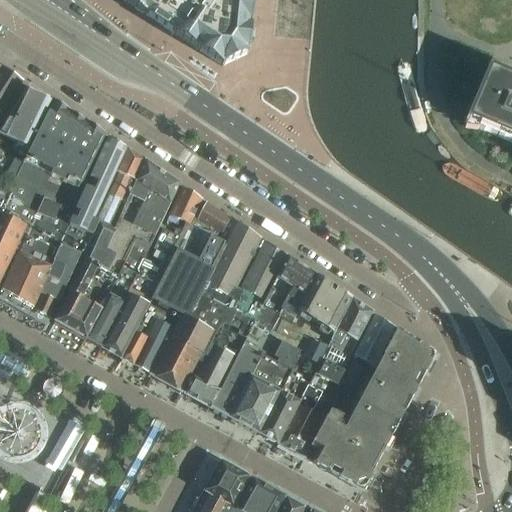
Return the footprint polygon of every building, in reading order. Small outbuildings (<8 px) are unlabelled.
[(123,0),(221,68),(248,56),(254,0),(123,0)] [(427,55),(395,56),(405,145),(425,143),(442,130),(440,127),(434,112),(432,108),(430,98),(427,55)] [(0,114),(2,115),(23,82),(3,67),(0,71),(0,114)] [(511,76),(489,67),(464,124),(466,125),(467,124),(478,129),(477,130),(511,143),(511,76)] [(48,100),(28,88),(0,132),(0,136),(16,144),(12,151),(26,158),(53,103),(48,100)] [(70,114),(53,103),(0,211),(0,214),(30,228),(44,198),(69,210),(105,136),(87,125),(70,114)] [(108,139),(72,219),(94,229),(95,226),(126,151),(108,139)] [(126,151),(95,226),(99,228),(100,225),(113,231),(145,164),(126,151)] [(458,151),(437,170),(443,175),(445,177),(468,190),(489,201),(501,206),(511,186),(474,165),(472,164),(470,162),(467,161),(465,159),(463,157),(461,155),(459,153),(458,151)] [(135,240),(150,247),(179,186),(145,164),(113,231),(100,225),(99,228),(95,226),(94,229),(91,236),(89,243),(83,256),(81,260),(87,263),(88,260),(94,263),(92,267),(117,279),(121,271),(135,240)] [(501,206),(496,215),(511,223),(511,186),(501,206)] [(201,201),(182,188),(169,216),(185,224),(183,229),(177,229),(173,236),(163,231),(154,250),(172,259),(201,201)] [(61,208),(44,200),(41,207),(1,293),(34,312),(68,234),(65,233),(68,226),(70,221),(66,219),(67,215),(60,212),(61,208)] [(230,220),(206,204),(180,252),(191,258),(202,237),(198,235),(203,226),(221,238),(230,220)] [(0,281),(26,228),(0,214),(0,281)] [(181,394),(190,378),(201,357),(236,289),(234,287),(260,240),(235,224),(202,289),(198,287),(152,378),(181,394)] [(51,321),(79,254),(83,256),(89,243),(68,234),(34,312),(51,321)] [(265,243),(239,290),(261,303),(287,258),(265,243)] [(265,305),(250,334),(266,343),(279,316),(293,322),(298,315),(317,278),(288,258),(264,300),(266,301),(265,305)] [(68,294),(54,323),(86,341),(104,302),(114,286),(117,279),(92,267),(94,263),(88,260),(87,263),(81,260),(66,293),(68,294)] [(164,278),(140,267),(134,280),(133,280),(123,301),(125,302),(102,350),(123,361),(152,301),(164,278)] [(152,378),(198,287),(168,270),(164,278),(152,301),(160,305),(144,338),(149,340),(135,368),(152,378)] [(132,276),(121,271),(117,279),(114,286),(104,302),(86,341),(102,350),(125,302),(123,301),(133,280),(130,279),(132,276)] [(352,300),(317,278),(298,315),(333,336),(352,300)] [(194,379),(184,395),(211,410),(242,351),(250,334),(265,305),(261,303),(239,290),(236,289),(201,357),(204,359),(194,379)] [(327,348),(321,360),(342,371),(363,331),(372,315),(372,314),(352,300),(333,336),(327,348)] [(135,368),(149,340),(144,338),(160,305),(152,301),(123,361),(135,368)] [(387,343),(395,329),(375,317),(354,357),(375,367),(387,343)] [(301,330),(282,321),(276,334),(296,343),(301,330)] [(398,331),(390,345),(344,430),(338,427),(342,418),(330,412),(325,421),(324,420),(303,460),(364,492),(435,356),(398,331)] [(312,341),(304,357),(305,359),(306,360),(310,362),(318,344),(312,341)] [(220,393),(211,410),(259,436),(280,392),(290,372),(291,370),(300,352),(282,342),(274,357),(279,360),(277,363),(261,355),(258,360),(242,351),(220,393)] [(318,344),(310,362),(318,366),(321,360),(327,348),(318,344)] [(280,392),(259,436),(278,446),(303,460),(324,420),(322,419),(346,373),(342,371),(321,360),(318,366),(310,362),(306,360),(298,376),(290,372),(280,392)] [(347,398),(363,368),(353,364),(338,393),(347,398)] [(235,511),(232,510),(250,479),(221,463),(193,511),(235,511)] [(277,511),(285,498),(253,481),(235,511),(277,511)] [(310,511),(285,498),(277,511),(310,511)]
